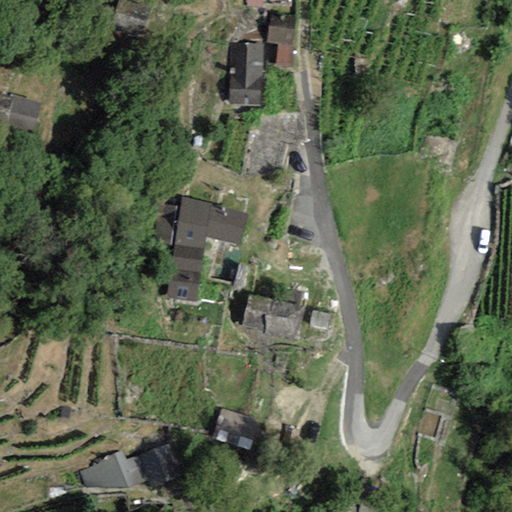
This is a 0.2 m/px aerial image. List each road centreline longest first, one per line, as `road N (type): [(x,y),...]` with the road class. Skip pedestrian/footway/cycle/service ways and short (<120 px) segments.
road 1 (unclassified): [(511,99),(432,353)]
road 2 (track): [(338,271),(282,269),(257,241),(248,192),(209,186)]
